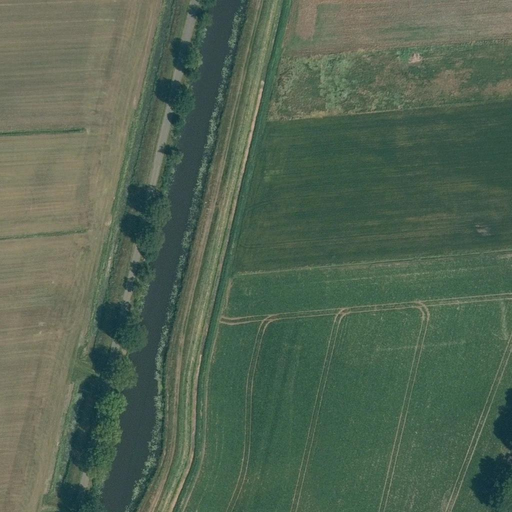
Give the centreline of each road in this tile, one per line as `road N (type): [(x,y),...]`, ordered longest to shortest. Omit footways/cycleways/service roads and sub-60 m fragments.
road 1 (unclassified): [(78,511),(196,0)]
road 2 (track): [(258,0),(181,331),(168,457),(147,511)]
